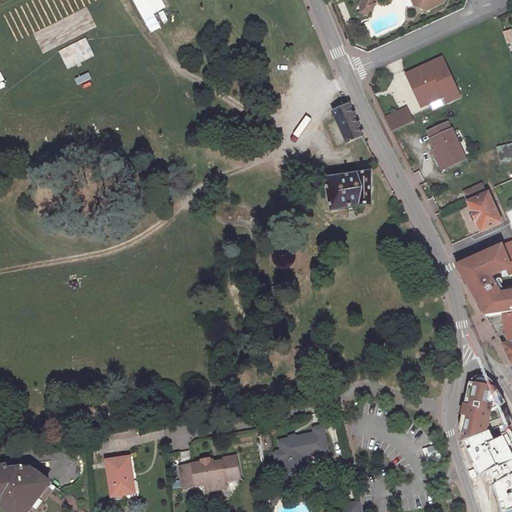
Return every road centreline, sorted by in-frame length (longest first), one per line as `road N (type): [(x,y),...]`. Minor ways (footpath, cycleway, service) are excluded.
road 1 (residential): [(449,411),(356,388),(178,434)]
road 2 (tertiary): [(346,73),(451,282),(460,326)]
road 3 (residential): [(346,73),(487,7)]
